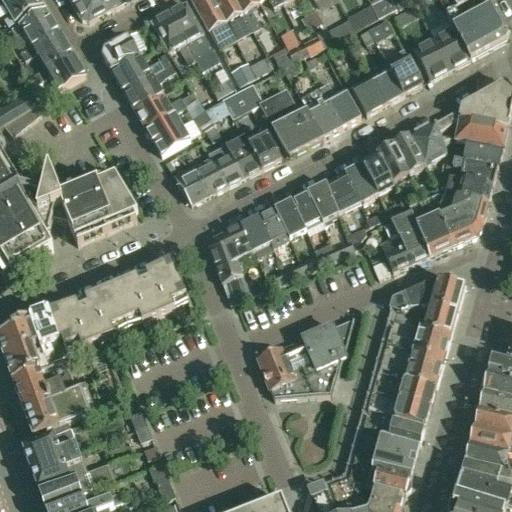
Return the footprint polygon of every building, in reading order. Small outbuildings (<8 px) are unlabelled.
[(5,23),(9,31),(16,26),(44,9),(38,0),(14,0),(4,7),(12,20),(5,23)] [(67,0),(73,11),(92,0),(67,0)] [(88,27),(124,7),(120,0),(112,4),(109,0),(92,0),(73,11),(82,25),(88,27)] [(204,0),(193,6),(220,55),(238,45),(233,37),(211,0),(204,0)] [(234,0),(211,0),(233,37),(238,45),(253,37),(254,37),(255,36),(234,0)] [(255,0),(234,0),(255,36),(262,33),(251,14),(261,9),(255,0)] [(278,0),(255,0),(261,9),(259,6),(268,1),(274,13),(283,8),(278,0)] [(397,13),(390,1),(389,0),(373,0),(375,3),(370,6),(371,9),(370,9),(378,23),(397,13)] [(399,14),(413,8),(410,0),(402,0),(394,4),(399,14)] [(429,0),(419,5),(426,19),(436,13),(429,0)] [(445,19),(453,34),(470,65),(506,46),(509,37),(496,12),(495,12),(487,0),(485,0),(462,11),(457,14),(445,19)] [(462,11),(485,0),(457,0),(451,4),(457,14),(462,11)] [(205,40),(188,9),(170,19),(197,66),(203,77),(220,67),(205,40)] [(355,36),(378,23),(370,9),(346,22),(347,24),(350,29),(355,36)] [(395,21),(400,30),(404,29),(408,35),(423,29),(421,21),(415,11),(395,21)] [(20,30),(12,34),(17,41),(24,37),(33,51),(59,35),(46,13),(19,29),(20,30)] [(301,22),(308,35),(322,28),(315,15),(301,22)] [(152,29),(170,59),(180,54),(189,70),(197,66),(170,19),(152,29)] [(394,38),(387,25),(369,35),(374,46),(375,46),(376,47),(394,38)] [(339,46),(343,45),(338,35),(337,36),(336,33),(328,37),(327,36),(326,37),(333,49),(339,46)] [(453,34),(433,45),(450,76),(470,65),(453,34)] [(38,59),(46,73),(43,74),(38,66),(25,74),(30,84),(32,83),(38,80),(47,74),(73,57),(59,35),(33,51),(28,53),(24,56),(20,58),(25,66),(38,59)] [(367,50),(374,46),(369,35),(361,40),(367,50)] [(137,37),(129,41),(105,53),(103,61),(112,76),(140,60),(137,56),(145,52),(137,37)] [(328,50),(329,52),(333,49),(326,37),(318,40),(318,41),(301,49),(306,58),(307,61),(328,50)] [(297,66),(307,61),(306,58),(301,49),(299,50),(297,44),(296,45),(293,39),(285,42),(287,48),(287,49),(289,55),(288,56),(295,68),(297,67),(297,66)] [(414,55),(430,86),(450,76),(433,45),(414,55)] [(404,101),(423,90),(408,60),(404,53),(386,63),(390,71),(388,72),(404,101)] [(283,74),(283,75),(295,68),(288,56),(275,63),(281,75),(283,74)] [(46,105),(87,81),(73,57),(47,74),(38,80),(32,83),(42,99),(46,105)] [(147,72),(142,63),(140,60),(112,76),(125,98),(172,69),(166,59),(158,63),(159,65),(147,72)] [(267,61),(250,70),(257,82),(274,72),(267,61)] [(315,62),(306,67),(310,75),(319,70),(315,62)] [(386,110),(404,101),(388,72),(387,72),(382,63),(366,72),(372,81),(370,82),(386,110)] [(302,78),(297,67),(295,68),(283,75),(288,83),(302,78)] [(165,84),(177,77),(172,69),(125,98),(135,116),(163,99),(158,90),(162,88),(165,84)] [(234,80),(240,91),(249,87),(242,75),(234,80)] [(235,94),(232,88),(229,82),(212,92),(218,103),(235,94)] [(367,121),(386,110),(370,82),(351,92),(367,121)] [(0,112),(0,133),(5,131),(4,130),(26,118),(37,112),(32,104),(42,99),(32,83),(30,84),(31,85),(22,90),(27,98),(0,112)] [(329,88),(320,93),(344,133),(361,124),(345,94),(334,99),(329,88)] [(511,96),(504,89),(461,113),(460,123),(493,130),(493,126),(502,128),(501,132),(508,133),(511,112),(511,96)] [(263,106),(254,90),(243,95),(250,109),(253,107),(256,112),(262,109),(291,161),(325,144),(309,115),(308,116),(308,115),(303,118),(287,95),(263,106)] [(325,144),(344,133),(320,93),(301,102),(308,115),(308,116),(309,115),(325,144)] [(233,123),(256,112),(253,107),(250,109),(243,95),(223,106),(231,118),(230,118),(233,123)] [(181,103),(169,109),(163,99),(135,116),(146,134),(174,118),(186,111),(181,103)] [(212,128),(230,118),(231,118),(223,106),(217,109),(211,99),(201,104),(206,115),(205,115),(207,118),(212,128)] [(37,112),(26,118),(32,128),(51,113),(46,105),(37,112)] [(461,113),(408,143),(425,172),(428,176),(426,173),(446,162),(448,156),(444,149),(440,137),(459,124),(460,123),(461,113)] [(14,142),(32,128),(26,118),(4,130),(5,131),(14,142)] [(190,145),(183,133),(174,118),(146,134),(162,161),(190,145)] [(459,124),(455,145),(502,155),(503,154),(508,133),(501,132),(502,128),(493,126),(493,130),(460,123),(459,124)] [(221,143),(214,131),(206,135),(206,136),(213,147),(221,143)] [(245,143),(263,175),(282,165),(266,137),(246,145),(245,143)] [(245,143),(226,152),(245,183),(263,175),(245,143)] [(408,143),(393,152),(411,185),(428,176),(425,172),(408,143)] [(466,149),(463,166),(467,167),(497,176),(502,155),(455,145),(454,146),(466,149)] [(211,164),(228,192),(245,183),(226,152),(226,151),(209,160),(211,164)] [(393,152),(377,161),(395,193),(396,194),(411,185),(393,152)] [(377,161),(362,170),(376,195),(377,199),(378,201),(395,193),(377,161)] [(463,176),(461,184),(462,184),(462,185),(493,194),(497,176),(467,167),(463,166),(445,163),(444,168),(447,168),(446,172),(463,176)] [(13,187),(0,164),(0,275),(5,283),(53,254),(26,208),(22,210),(10,189),(13,187)] [(211,164),(193,173),(210,201),(228,192),(211,164)] [(166,168),(173,178),(177,175),(171,165),(166,168)] [(362,170),(346,179),(360,204),(363,210),(378,201),(377,199),(376,195),(362,170)] [(193,173),(175,182),(192,210),(210,201),(193,173)] [(138,218),(113,175),(58,197),(54,189),(47,187),(39,220),(69,227),(78,250),(137,226),(135,219),(138,218)] [(346,179),(327,189),(338,216),(360,204),(346,179)] [(444,181),(439,201),(446,202),(456,204),(488,212),(493,194),(462,185),(462,184),(461,184),(460,185),(444,181)] [(341,224),(339,221),(338,216),(327,189),(309,197),(327,231),(341,224)] [(309,197),(292,206),(305,233),(306,235),(307,237),(320,230),(322,234),(327,231),(309,197)] [(482,236),(488,212),(456,204),(446,202),(443,208),(438,218),(443,222),(440,223),(453,253),(477,243),(482,236)] [(275,214),(289,241),(290,244),(307,237),(306,235),(305,233),(292,206),(275,214)] [(394,219),(406,214),(409,213),(405,206),(386,215),(390,223),(395,221),(394,219)] [(392,226),(392,227),(397,238),(398,239),(399,241),(412,270),(430,263),(417,233),(409,213),(406,214),(394,219),(395,221),(390,223),(392,226)] [(275,214),(259,223),(272,249),(274,248),(275,252),(281,249),(280,245),(289,241),(275,214)] [(390,223),(386,215),(367,224),(371,232),(390,223)] [(259,223),(242,231),(254,258),(272,249),(259,223)] [(430,263),(453,253),(440,223),(417,233),(430,263)] [(392,226),(384,230),(391,245),(399,241),(398,239),(397,238),(392,227),(392,226)] [(237,267),(254,258),(242,231),(213,245),(210,253),(231,310),(252,301),(245,281),(243,282),(237,267)] [(350,247),(355,256),(361,253),(359,249),(367,239),(364,233),(346,241),(348,248),(350,247)] [(393,278),(396,277),(412,270),(399,241),(391,245),(381,249),(393,278)] [(338,264),(355,256),(350,247),(348,248),(334,254),(338,264)] [(321,271),(338,264),(334,254),(332,248),(315,255),(317,261),(321,271)] [(317,261),(300,269),(304,278),(321,271),(317,261)] [(95,299),(49,317),(43,319),(61,364),(66,362),(65,360),(68,359),(114,340),(111,332),(139,321),(142,328),(175,314),(172,307),(187,301),(172,266),(146,278),(95,299)] [(379,284),(390,280),(385,267),(374,271),(379,284)] [(288,285),(304,278),(300,269),(283,276),(288,285)] [(271,293),(288,285),(283,276),(267,283),(271,293)] [(271,293),(267,283),(262,285),(266,295),(271,293)] [(393,305),(390,316),(388,324),(425,335),(425,336),(451,343),(465,292),(440,285),(393,305)] [(47,369),(49,368),(61,364),(43,319),(24,326),(44,375),(49,373),(47,369)] [(303,344),(304,346),(282,356),(281,354),(258,364),(270,396),(271,396),(275,405),(275,406),(331,401),(331,402),(332,402),(343,365),(346,364),(345,360),(354,325),(353,324),(353,325),(333,333),(332,331),(303,344)] [(388,324),(381,348),(410,356),(444,365),(451,343),(425,336),(425,335),(388,324)] [(0,341),(0,349),(14,387),(44,375),(24,326),(10,331),(12,337),(0,341)] [(436,395),(444,365),(410,356),(381,348),(373,378),(400,385),(436,395)] [(87,357),(93,370),(110,363),(104,350),(95,354),(87,357)] [(66,383),(77,379),(72,362),(61,366),(66,383)] [(493,362),(489,379),(511,385),(511,367),(508,366),(493,362)] [(93,370),(93,372),(99,385),(116,378),(110,363),(93,370)] [(67,399),(67,398),(54,371),(49,373),(44,375),(14,387),(25,417),(67,399)] [(34,441),(80,424),(91,420),(90,417),(107,410),(109,415),(128,408),(116,378),(99,385),(100,385),(67,398),(67,399),(25,417),(34,441)] [(431,415),(436,395),(400,385),(373,378),(367,397),(431,415)] [(511,385),(489,379),(484,397),(511,404),(511,385)] [(426,434),(431,415),(367,397),(362,415),(393,424),(425,434),(426,434)] [(511,404),(484,397),(479,415),(511,424),(511,404)] [(362,415),(357,433),(420,452),(425,434),(393,424),(362,415)] [(511,424),(479,415),(474,433),(511,443),(511,424)] [(131,421),(135,432),(146,428),(142,416),(131,421)] [(152,443),(150,438),(146,428),(135,432),(141,448),(152,443)] [(357,433),(347,468),(356,471),(410,486),(420,452),(357,433)] [(511,443),(474,433),(470,450),(511,461),(511,443)] [(24,454),(32,475),(79,456),(71,434),(24,454)] [(511,461),(470,450),(465,467),(502,477),(511,480),(511,461)] [(148,466),(159,461),(155,452),(145,456),(148,466)] [(39,495),(40,496),(87,478),(79,456),(32,475),(39,495)] [(465,467),(460,486),(497,496),(511,499),(511,480),(502,477),(465,467)] [(347,468),(344,480),(350,488),(371,493),(405,504),(410,486),(356,471),(347,468)] [(170,489),(162,469),(151,473),(159,493),(170,489)] [(40,496),(45,511),(53,511),(82,501),(83,501),(115,489),(108,470),(87,478),(40,496)] [(403,511),(405,504),(371,493),(350,488),(344,480),(334,484),(345,511),(403,511)] [(316,511),(345,511),(334,484),(323,488),(309,494),(313,503),(312,503),(313,504),(316,511)] [(460,486),(456,502),(488,511),(511,511),(511,499),(497,496),(460,486)] [(175,502),(170,489),(159,493),(164,507),(175,502)] [(53,511),(110,511),(124,507),(121,498),(86,511),(83,501),(82,501),(53,511)] [(488,511),(456,502),(452,511),(488,511)]
